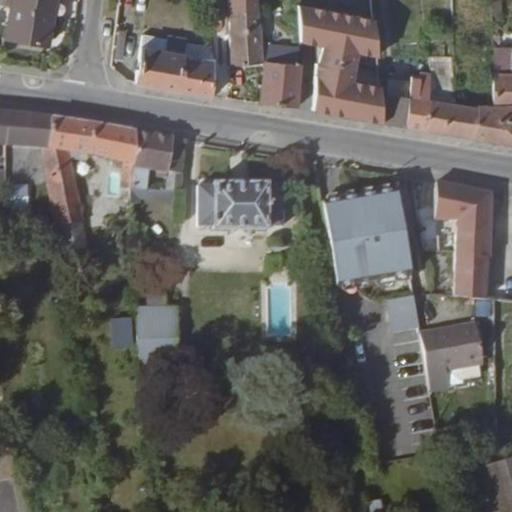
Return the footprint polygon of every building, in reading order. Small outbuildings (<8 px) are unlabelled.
[(53,0),(12,0),(7,31),(48,37),(53,0)] [(258,0),(231,0),(233,61),(265,60),(261,17),(258,0)] [(269,17),(267,0),(258,0),(261,17),(269,17)] [(383,120),(379,72),(354,66),(350,33),(375,31),(374,14),(334,17),(338,64),(309,61),(305,104),(383,120)] [(214,92),(217,49),(216,37),(185,33),(185,31),(167,28),(166,31),(141,27),(135,78),(214,92)] [(392,62),(389,38),(376,39),(378,63),(392,62)] [(511,55),(499,56),(499,72),(511,71),(511,55)] [(434,57),(433,82),(452,82),(453,58),(434,57)] [(299,103),(301,59),(265,60),(266,99),(299,103)] [(511,71),(499,72),(495,72),(495,85),(496,113),(497,143),(511,145),(511,71)] [(430,99),(433,81),(432,74),(411,75),(409,94),(405,124),(425,128),(430,99)] [(496,113),(495,85),(485,85),(485,111),(496,113)] [(405,124),(409,94),(391,90),(385,120),(405,124)] [(474,138),(475,108),(430,99),(425,128),(474,138)] [(49,143),(54,112),(34,110),(0,106),(0,138),(45,142),(49,143)] [(497,143),(496,113),(485,111),(475,108),(474,138),(497,143)] [(135,180),(137,125),(84,116),(66,114),(54,112),(49,143),(45,142),(50,170),(76,167),(73,149),(123,159),(122,180),(127,180),(127,186),(135,185),(135,180)] [(184,171),(186,140),(159,135),(159,130),(137,125),(135,180),(144,180),(145,177),(148,164),(184,171)] [(80,190),(76,167),(50,170),(53,189),(54,194),(80,190)] [(53,189),(50,170),(15,175),(17,195),(53,189)] [(288,223),(288,181),(274,181),(272,178),(220,176),(220,178),(205,178),(204,218),(218,219),(218,222),(271,225),(271,222),(288,223)] [(490,294),(489,189),(438,180),(440,214),(459,214),(458,292),(490,294)] [(413,271),(398,187),(343,196),(356,280),(413,271)] [(86,220),(80,190),(54,194),(59,225),(86,220)] [(356,280),(343,196),(326,198),(339,282),(356,280)] [(162,244),(172,237),(157,217),(147,224),(162,244)] [(291,247),(275,248),(276,268),(291,267),(291,247)] [(415,295),(387,302),(395,336),(423,329),(415,295)] [(176,353),(178,315),(138,314),(138,325),(143,352),(176,353)] [(478,317),(433,325),(441,364),(485,357),(478,317)] [(112,318),(114,348),(135,347),(133,318),(112,318)] [(511,511),(511,454),(469,467),(481,511),(511,511)]
